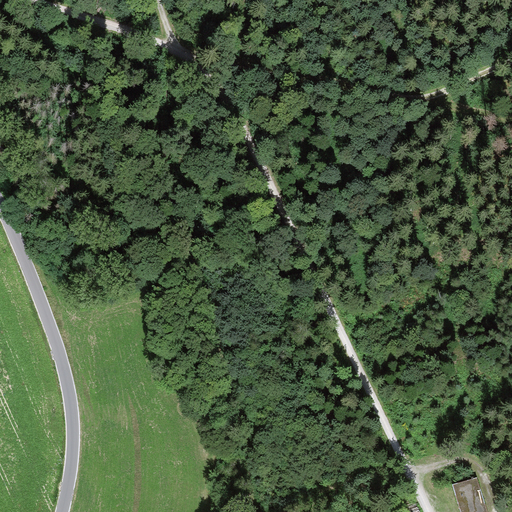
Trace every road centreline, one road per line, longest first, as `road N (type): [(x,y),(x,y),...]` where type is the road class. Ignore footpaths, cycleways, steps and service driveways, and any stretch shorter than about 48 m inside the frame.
road 1 (track): [(186,55),(239,120),(423,511)]
road 2 (track): [(511,56),(414,99),(186,55)]
road 3 (unclassified): [(62,511),(73,429),(67,381),(0,202)]
road 4 (track): [(34,0),(186,55)]
road 5 (track): [(500,511),(490,474),(478,462),(453,459),(410,474)]
